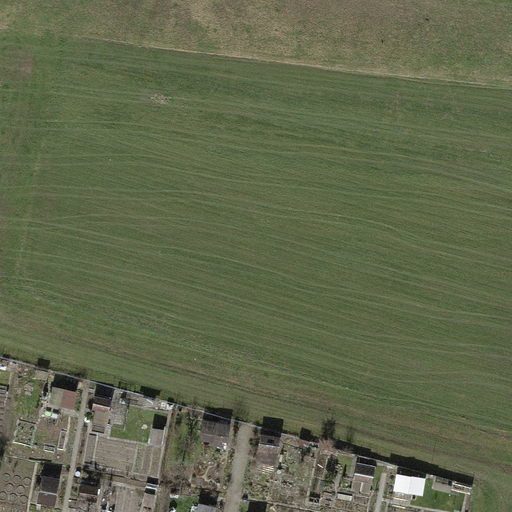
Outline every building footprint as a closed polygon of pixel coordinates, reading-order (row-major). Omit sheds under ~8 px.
[(77,392),(53,386),(49,403),(73,409),(77,392)] [(113,399),(95,395),(92,409),(96,410),(95,412),(93,423),(107,426),(113,399)] [(231,424),(204,419),(200,440),(214,442),(213,447),(227,449),(227,446),(231,424)] [(165,430),(153,428),(150,444),(162,446),(165,430)] [(281,437),(262,434),(257,462),(277,465),(281,437)] [(376,466),(358,462),(354,481),(352,490),(370,494),(376,466)] [(427,478),(397,473),(394,490),(410,493),(424,495),(427,478)] [(60,479),(42,476),(37,503),(55,506),(57,496),(60,479)] [(95,511),(100,486),(81,483),(77,509),(93,511),(95,511)] [(216,511),(217,506),(199,503),(197,511),(216,511)]
